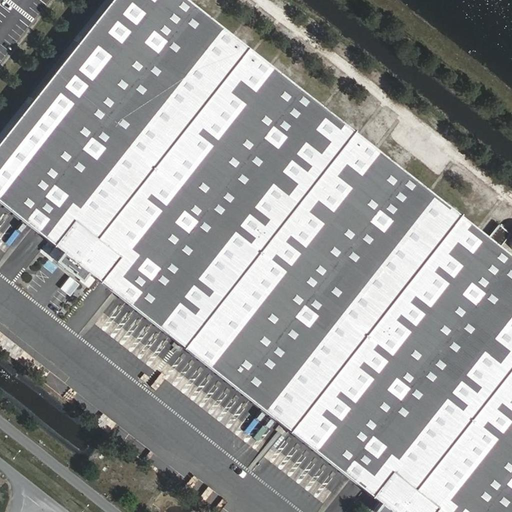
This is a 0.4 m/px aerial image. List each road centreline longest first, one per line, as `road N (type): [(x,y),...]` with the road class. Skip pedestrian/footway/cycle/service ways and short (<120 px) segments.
road 1 (track): [(511,195),(263,0)]
road 2 (unclassified): [(112,511),(0,421)]
